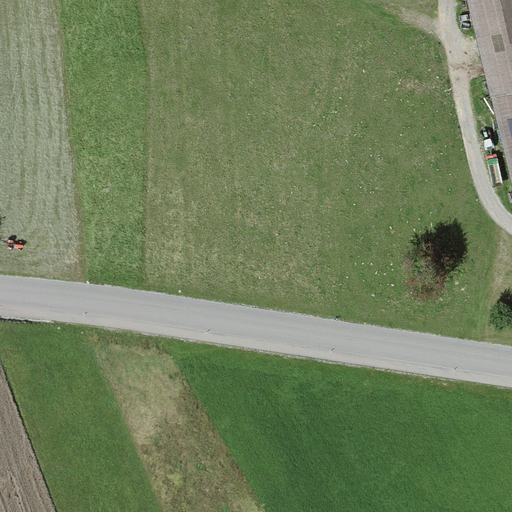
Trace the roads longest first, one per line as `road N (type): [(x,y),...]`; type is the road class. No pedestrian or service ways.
road 1 (tertiary): [(511,362),(0,294)]
road 2 (track): [(511,225),(488,199),(475,153),(453,0)]
